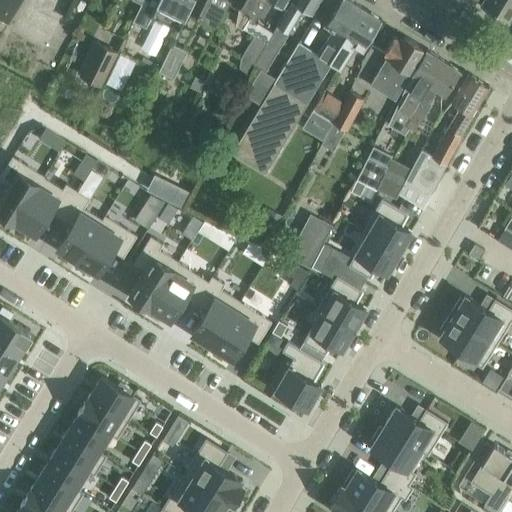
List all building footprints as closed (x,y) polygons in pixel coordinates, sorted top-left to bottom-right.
[(0,0),(0,17),(8,22),(21,0),(0,0)] [(142,0),(141,3),(133,21),(146,27),(150,17),(154,19),(179,30),(193,0),(142,0)] [(206,0),(197,19),(215,28),(230,3),(231,0),(206,0)] [(231,0),(230,3),(239,9),(236,23),(243,27),(247,19),(258,0),(231,0)] [(362,6),(352,0),(339,0),(325,24),(333,29),(319,53),(300,41),(231,152),(265,173),(331,61),(362,6)] [(286,0),(258,0),(247,19),(253,23),(259,13),(263,16),(272,0),(273,0),(283,6),(286,0)] [(319,0),(291,0),(275,28),(274,27),(266,41),(253,62),(254,62),(265,69),(304,7),(312,13),(319,0)] [(511,0),(483,0),(480,5),(509,23),(511,18),(511,0)] [(362,6),(331,61),(341,67),(356,43),(364,47),(382,18),(362,6)] [(248,72),(248,71),(253,62),(266,41),(254,34),(241,56),(240,67),(248,72)] [(423,46),(405,35),(402,40),(394,35),(384,51),(393,57),(375,85),(386,92),(393,80),(392,79),(400,66),(408,71),(423,46)] [(118,50),(96,40),(79,74),(101,85),(118,50)] [(185,52),(172,45),(159,74),(172,79),(185,52)] [(443,59),(427,48),(411,73),(419,78),(411,91),(409,90),(398,109),(408,115),(443,59)] [(460,70),(443,59),(408,115),(410,117),(405,124),(414,130),(431,104),(429,103),(437,89),(445,94),(460,70)] [(472,113),(489,85),(469,72),(451,102),(460,107),(445,132),(433,155),(421,149),(397,194),(423,207),(427,199),(461,135),(460,134),(472,113)] [(350,91),(338,112),(333,121),(347,129),(363,98),(350,91)] [(318,101),(313,109),(333,121),(338,112),(318,101)] [(334,149),(345,128),(333,121),(321,142),(334,149)] [(59,134),(52,145),(59,150),(66,139),(59,134)] [(372,147),(356,178),(377,189),(393,157),(372,147)] [(86,151),(81,159),(92,166),(97,158),(86,151)] [(0,177),(10,183),(0,198),(0,211),(16,221),(16,220),(15,220),(43,175),(44,176),(45,175),(12,155),(0,174),(0,177)] [(84,179),(78,189),(90,197),(103,175),(91,168),(84,179)] [(155,174),(147,189),(181,206),(189,191),(155,174)] [(43,175),(15,220),(16,220),(36,233),(50,210),(61,217),(78,189),(66,182),(62,187),(44,176),(43,175)] [(71,223),(57,246),(61,249),(60,251),(73,259),(74,257),(78,259),(103,218),(102,218),(84,206),(90,197),(78,189),(61,217),(71,223)] [(151,192),(135,218),(149,227),(166,200),(151,192)] [(382,198),(363,230),(367,233),(367,232),(400,250),(411,230),(401,224),(408,213),(382,198)] [(167,200),(158,215),(168,222),(178,207),(167,200)] [(193,213),(181,232),(192,238),(198,229),(203,220),(193,213)] [(103,218),(78,259),(98,272),(112,249),(123,256),(137,234),(105,214),(102,218),(103,218)] [(203,220),(198,229),(229,249),(237,237),(239,233),(205,218),(203,220)] [(305,224),(288,257),(310,267),(313,261),(332,225),(321,219),(316,230),(305,224)] [(511,230),(505,226),(497,239),(504,244),(511,230)] [(355,252),(349,264),(370,276),(377,265),(387,271),(400,250),(367,232),(367,233),(355,252)] [(144,269),(129,294),(150,307),(151,306),(150,305),(178,261),(179,261),(180,260),(160,248),(163,242),(151,234),(133,262),(144,269)] [(251,239),(244,251),(263,263),(272,249),(267,247),(251,239)] [(468,253),(479,259),(485,249),(475,243),(468,253)] [(178,261),(150,305),(151,306),(171,318),(185,296),(195,302),(209,280),(208,280),(179,261),(178,261)] [(206,309),(192,332),(196,334),(194,336),(208,344),(209,342),(212,344),(240,300),(221,288),(225,282),(212,274),(208,280),(209,280),(195,302),(206,309)] [(337,274),(317,307),(322,309),(322,308),(354,327),(366,307),(356,301),(362,289),(337,274)] [(465,294),(452,314),(497,342),(511,318),(511,307),(495,297),(488,308),(480,303),(465,294)] [(212,344),(233,357),(247,334),(258,341),(272,319),(240,300),(212,344)] [(322,309),(303,340),(325,353),(332,342),(342,348),(354,327),(322,308),(322,309)] [(0,313),(0,340),(19,352),(31,333),(0,313)] [(452,314),(440,335),(461,348),(459,352),(482,366),(497,342),(452,314)] [(273,331),(266,341),(273,345),(279,343),(283,337),(280,335),(273,331)] [(0,340),(0,365),(7,370),(19,352),(0,340)] [(289,365),(275,388),(278,390),(276,393),(286,398),(287,395),(307,407),(321,384),(313,379),(324,361),(288,340),(282,350),(294,356),(289,365)] [(90,392),(89,393),(129,418),(141,399),(130,391),(132,388),(120,381),(118,384),(102,374),(91,392),(90,392)] [(89,393),(78,411),(110,431),(109,432),(117,437),(129,418),(89,393)] [(396,404),(383,425),(424,450),(423,451),(428,454),(448,421),(426,407),(426,408),(419,418),(411,413),(396,404)] [(67,430),(98,449),(99,448),(109,432),(110,431),(78,411),(77,412),(78,413),(67,430)] [(179,411),(171,424),(181,430),(189,417),(179,411)] [(156,421),(149,431),(156,435),(163,425),(156,421)] [(471,423),(465,434),(477,441),(484,431),(471,423)] [(374,440),(371,445),(385,455),(393,459),(387,470),(409,484),(409,483),(416,472),(412,469),(423,451),(424,450),(383,425),(382,427),(380,425),(371,439),(374,440)] [(56,448),(91,470),(90,471),(94,474),(107,454),(99,448),(98,449),(67,430),(67,429),(62,436),(63,437),(56,448)] [(206,436),(184,471),(233,502),(244,483),(241,481),(243,478),(219,463),(228,450),(206,436)] [(145,439),(138,449),(145,453),(151,443),(145,439)] [(494,442),(471,480),(491,492),(484,502),(484,503),(497,511),(499,511),(508,498),(511,491),(511,469),(509,468),(511,462),(511,453),(506,450),(494,442)] [(45,466),(44,467),(80,489),(80,488),(90,471),(91,470),(56,448),(55,447),(51,455),(45,466)] [(138,449),(132,459),(138,464),(145,453),(138,449)] [(33,484),(32,485),(72,509),(84,490),(80,488),(80,489),(44,467),(45,466),(44,466),(39,473),(40,474),(33,484)] [(353,468),(344,482),(347,484),(345,486),(344,487),(384,511),(391,511),(401,496),(405,498),(413,486),(409,483),(409,484),(387,470),(380,481),(372,476),(357,466),(355,470),(353,468)] [(142,469),(136,480),(145,486),(152,475),(142,469)] [(184,471),(162,505),(173,511),(188,511),(193,506),(201,511),(202,511),(225,511),(231,502),(232,503),(233,502),(184,471)] [(122,475),(115,486),(122,490),(129,480),(122,475)] [(342,484),(330,502),(334,504),(332,508),(338,511),(384,511),(344,487),(345,486),(342,484)] [(32,485),(21,503),(35,511),(70,511),(72,509),(32,485)] [(115,486),(109,496),(116,500),(122,490),(115,486)] [(15,511),(35,511),(21,503),(20,504),(21,504),(15,511)]
